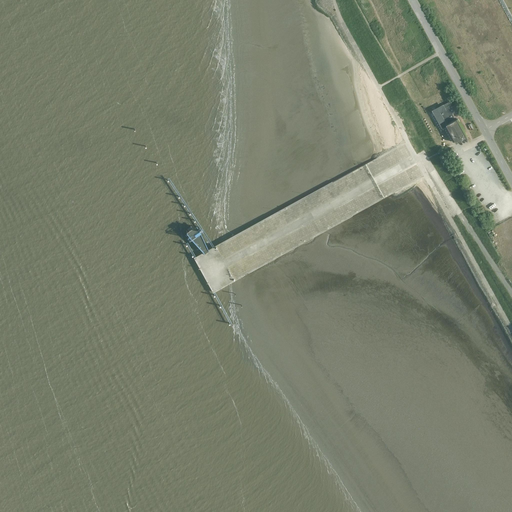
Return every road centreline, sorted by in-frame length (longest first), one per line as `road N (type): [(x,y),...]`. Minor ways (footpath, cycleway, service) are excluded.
road 1 (residential): [(413,0),(511,181)]
road 2 (track): [(511,291),(423,170)]
